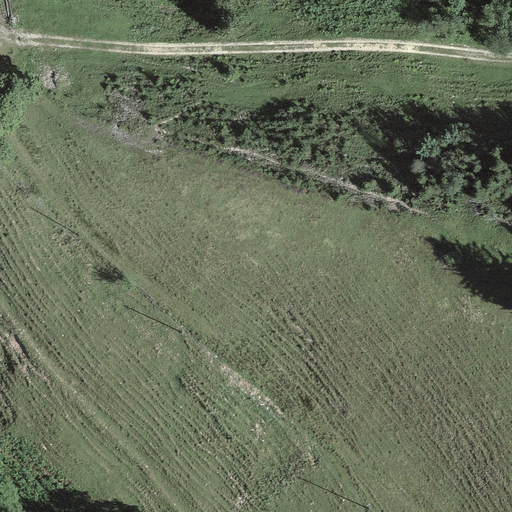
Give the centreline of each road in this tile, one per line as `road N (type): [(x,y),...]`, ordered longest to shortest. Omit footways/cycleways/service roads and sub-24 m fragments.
road 1 (track): [(412,511),(95,237),(0,129)]
road 2 (track): [(0,31),(56,44),(182,52),(391,49),(511,60)]
